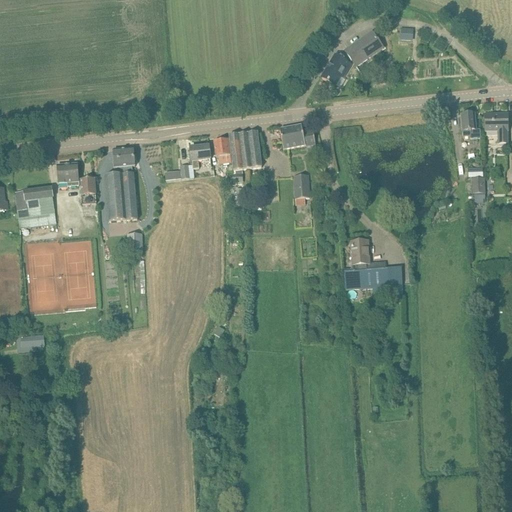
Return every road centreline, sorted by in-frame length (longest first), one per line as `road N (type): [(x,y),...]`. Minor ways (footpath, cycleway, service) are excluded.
road 1 (tertiary): [(0,151),(297,116)]
road 2 (residential): [(502,93),(436,31),(381,20),(336,43),(297,116)]
road 3 (tertiary): [(297,116),(502,93)]
road 4 (unknown): [(322,113),(338,177),(392,248)]
